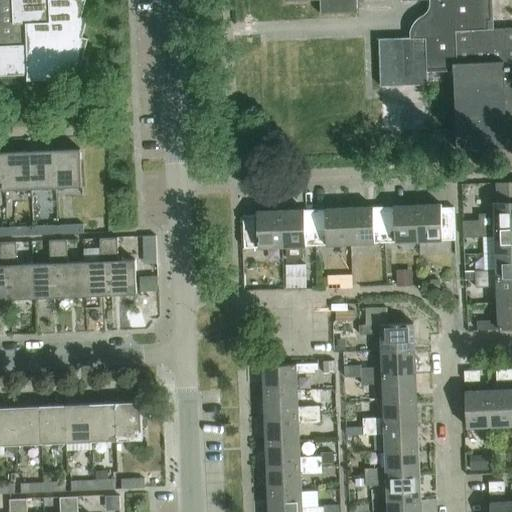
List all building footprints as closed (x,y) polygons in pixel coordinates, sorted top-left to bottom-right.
[(0,0),(0,76),(28,76),(28,81),(85,79),(89,59),(84,57),(88,39),(83,37),(88,19),(82,17),(86,0),(0,0)] [(53,150),(54,188),(80,187),(79,149),(53,150)] [(53,150),(28,151),(30,189),(54,188),(53,150)] [(30,189),(28,151),(3,152),(5,190),(30,189)] [(464,222),(464,230),(511,228),(511,182),(497,184),(498,203),(493,203),(494,220),(464,222)] [(442,205),(418,206),(420,243),(456,241),(454,208),(442,209),(442,205)] [(420,243),(418,206),(394,207),(395,211),(384,211),(386,244),(420,243)] [(374,208),(350,209),(351,245),(386,244),(384,211),(374,212),(374,208)] [(351,245),(350,209),(325,210),(326,213),(315,214),(317,246),(351,245)] [(283,248),(317,246),(315,214),(305,214),(305,211),(281,212),(283,248)] [(283,248),(281,212),(257,212),(258,216),(244,216),(245,249),(283,248)] [(62,235),(84,234),(84,225),(61,225),(62,235)] [(55,226),(31,227),(32,236),(55,235),(55,226)] [(32,236),(31,227),(11,227),(11,237),(32,236)] [(494,237),(495,254),(511,253),(511,228),(464,230),(465,239),(494,237)] [(109,238),(99,239),(100,261),(84,262),(86,296),(111,295),(109,238)] [(117,238),(109,238),(111,295),(137,294),(136,260),(118,261),(117,238)] [(58,240),(48,241),(49,264),(34,264),(35,298),(61,297),(58,240)] [(67,240),(58,240),(61,297),(86,296),(84,262),(68,263),(67,240)] [(8,243),(0,243),(0,242),(0,299),(10,299),(8,243)] [(16,242),(8,243),(10,299),(35,298),(34,264),(17,265),(16,242)] [(475,272),(475,279),(511,277),(511,253),(495,254),(496,271),(475,272)] [(413,270),(397,271),(398,286),(413,286),(413,270)] [(159,291),(158,277),(141,277),(141,292),(159,291)] [(497,287),(497,305),(511,304),(511,277),(475,279),(475,289),(497,287)] [(431,280),(431,292),(441,292),(441,280),(431,280)] [(511,329),(511,304),(497,305),(498,321),(477,322),(477,331),(511,329)] [(387,308),(366,308),(367,325),(388,324),(387,308)] [(354,311),(348,311),(336,311),(336,321),(355,321),(354,311)] [(383,352),(415,351),(414,324),(359,326),(360,336),(382,335),(383,352)] [(361,377),(416,375),(415,351),(383,352),(384,368),(361,369),(361,377)] [(335,373),(335,361),(324,362),(324,374),(335,373)] [(318,364),(264,366),(265,393),(297,391),(297,375),(318,374),(318,364)] [(497,370),(497,371),(497,381),(511,380),(510,370),(497,370)] [(480,371),(465,372),(465,382),(480,381),(480,371)] [(385,402),(418,400),(416,375),(361,377),(361,385),(384,384),(385,402)] [(297,391),(265,393),(266,418),(320,416),(320,407),(298,408),(297,391)] [(488,392),(490,428),(511,426),(511,411),(511,391),(488,392)] [(488,392),(466,393),(465,393),(467,429),(490,428),(488,392)] [(364,428),(419,425),(418,400),(385,402),(385,419),(363,419),(364,428)] [(116,403),(118,441),(143,440),(141,402),(116,403)] [(118,441),(116,403),(90,405),(92,443),(118,441)] [(92,443),(90,405),(65,406),(66,444),(92,443)] [(66,444),(65,406),(40,407),(41,445),(66,444)] [(41,445),(40,407),(14,408),(16,446),(41,445)] [(0,446),(16,446),(14,408),(0,408),(0,446)] [(320,416),(266,418),(267,443),(300,442),(299,426),(320,425),(320,416)] [(387,451),(420,450),(419,425),(364,428),(364,435),(386,434),(387,451)] [(364,428),(347,428),(347,436),(364,435),(364,428)] [(300,442),(267,443),(268,468),(322,466),(322,465),(322,458),(300,459),(300,442)] [(420,450),(387,451),(388,468),(365,469),(366,478),(421,476),(420,450)] [(334,453),(322,453),(322,458),(322,465),(334,464),(334,453)] [(489,471),(488,455),(471,456),(472,471),(489,471)] [(322,466),(268,468),(269,493),(302,492),(301,475),(323,474),(322,466)] [(109,471),(96,471),(96,480),(109,480),(109,471)] [(389,503),(422,501),(421,476),(366,478),(366,479),(366,480),(366,486),(388,485),(389,503)] [(122,480),(122,490),(146,489),(145,479),(122,480)] [(116,480),(93,481),(94,491),(116,490),(116,480)] [(94,491),(93,481),(71,482),(72,492),(94,491)] [(66,482),(43,483),(43,493),(66,492),(66,482)] [(511,511),(511,503),(497,504),(497,493),(505,492),(504,482),(489,483),(490,493),(490,511),(511,511)] [(43,493),(43,483),(21,484),(21,494),(43,493)] [(0,494),(11,494),(16,494),(15,484),(0,484),(0,494)] [(302,492),(269,493),(269,511),(324,511),(324,508),(302,509),(302,492)] [(68,511),(68,497),(60,498),(60,511),(68,511)] [(68,497),(68,511),(77,511),(77,497),(68,497)] [(18,511),(18,499),(9,500),(9,511),(18,511)] [(18,499),(18,511),(27,511),(27,499),(18,499)] [(422,511),(422,501),(389,503),(389,511),(422,511)]
